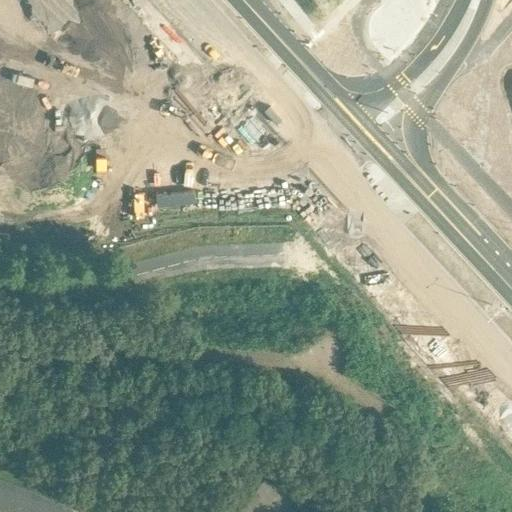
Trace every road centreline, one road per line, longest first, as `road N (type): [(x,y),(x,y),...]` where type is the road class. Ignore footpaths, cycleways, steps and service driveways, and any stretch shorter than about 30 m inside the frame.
road 1 (unclassified): [(511,435),(344,259),(206,258),(84,286),(0,281)]
road 2 (primary): [(328,167),(511,359)]
road 3 (primary): [(174,0),(328,167)]
road 4 (primary): [(511,287),(377,145)]
road 5 (primary): [(352,118),(242,0)]
road 6 (tertiary): [(459,0),(425,47),(352,118)]
road 7 (tertiary): [(377,145),(463,50)]
